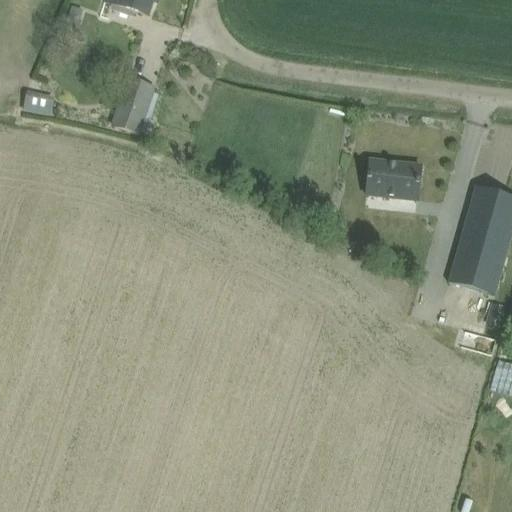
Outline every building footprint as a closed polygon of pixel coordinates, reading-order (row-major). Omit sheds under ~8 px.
[(105,0),(104,4),(147,18),(153,0),(105,0)] [(67,22),(78,26),(83,11),(72,7),(67,22)] [(112,128),(138,136),(153,90),(127,82),(112,128)] [(24,112),(52,116),(55,97),(27,93),(24,112)] [(369,163),(367,183),(366,197),(417,203),(420,169),(369,163)] [(494,299),(511,236),(511,199),(475,189),(448,285),(494,299)] [(491,304),(485,326),(498,329),(504,307),(491,304)] [(511,408),(511,364),(500,362),(492,404),(511,408)]
